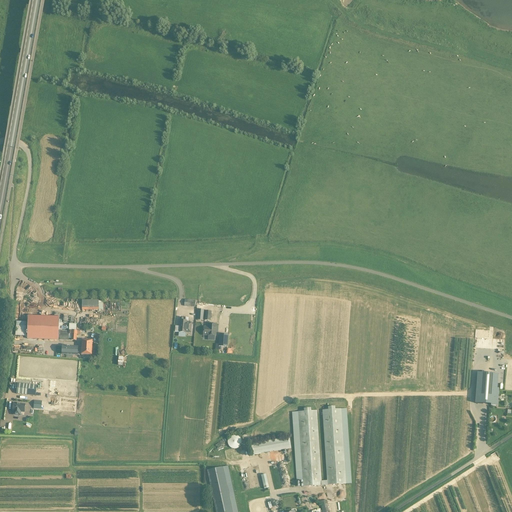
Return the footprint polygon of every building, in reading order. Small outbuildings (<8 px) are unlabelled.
[(102,300),(89,300),(90,310),(103,309),(103,307),(102,307),(102,300)] [(69,340),(76,340),(77,334),(77,331),(64,331),(59,331),(60,317),(28,316),(28,339),(38,339),(64,340),(69,340)] [(175,326),(175,332),(179,332),(186,333),(191,333),(192,323),(187,322),(187,321),(183,321),(184,318),(180,317),(179,327),(175,326)] [(16,331),(16,336),(26,337),(28,323),(24,322),(17,322),(16,331)] [(216,324),(208,324),(208,329),(204,329),(204,335),(208,335),(207,340),(215,341),(216,336),(216,324)] [(86,333),(93,331),(93,334),(95,334),(99,334),(100,327),(93,326),(85,328),(86,333)] [(216,347),(216,350),(219,350),(219,348),(219,346),(227,347),(228,335),(220,334),(219,345),(216,344),(216,347)] [(93,341),(83,340),(81,355),(92,356),(92,355),(93,355),(93,351),(92,351),(93,341)] [(62,346),(62,354),(77,355),(77,346),(62,346)] [(477,373),(475,403),(491,404),(491,405),(497,406),(498,388),(497,388),(498,374),(477,373)] [(36,385),(17,383),(16,394),(35,396),(36,385)] [(34,401),(33,408),(41,409),(42,401),(34,401)] [(20,412),(24,412),(25,404),(13,403),(12,411),(13,411),(13,415),(20,415),(20,412)] [(503,406),(503,409),(503,413),(507,413),(507,419),(511,418),(511,408),(510,408),(510,406),(503,406)] [(303,487),(346,484),(341,409),(335,409),(335,407),(328,407),(328,410),(322,410),(327,481),(321,481),(317,411),(311,411),(311,408),(304,409),(304,412),(298,412),(303,487)] [(228,441),(228,442),(227,442),(228,443),(228,444),(228,445),(228,446),(229,446),(229,447),(230,447),(230,448),(231,448),(232,449),(233,449),(234,449),(235,449),(236,449),(237,449),(237,448),(238,448),(239,448),(239,447),(240,447),(240,446),(241,445),(241,444),(241,443),(241,442),(241,441),(241,440),(241,439),(240,439),(240,438),(239,438),(239,437),(238,436),(237,436),(236,436),(236,435),(235,435),(234,435),(233,435),(233,436),(232,436),(231,436),(230,437),(229,437),(229,438),(229,439),(228,439),(228,440),(228,441)] [(289,437),(250,444),(252,455),(291,449),(289,437)] [(280,482),(277,465),(268,466),(272,491),(279,490),(278,483),(280,482)] [(207,471),(207,472),(215,511),(232,511),(223,467),(207,471)] [(319,506),(320,505),(321,505),(322,511),(329,511),(327,500),(318,502),(319,506)]
